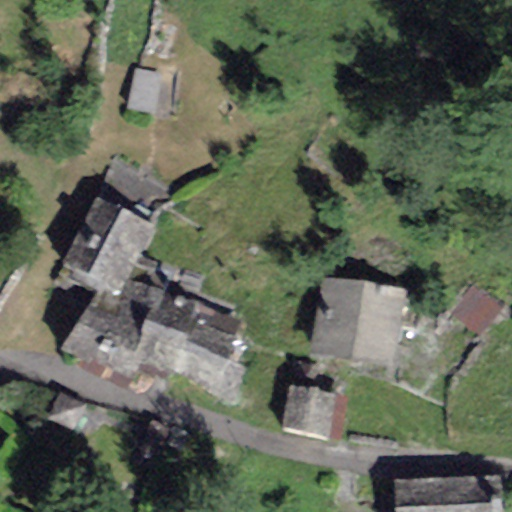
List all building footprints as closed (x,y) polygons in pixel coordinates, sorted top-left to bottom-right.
[(147,236),(98,212),(67,275),(116,299),(147,236)] [(100,298),(68,349),(133,375),(137,362),(180,376),(182,372),(230,397),(233,344),(197,332),(198,326),(159,315),(166,300),(126,287),(119,304),(100,298)] [(398,301),(325,289),(314,360),(386,371),(398,301)] [(339,404),(294,396),(287,432),(332,440),(339,404)] [(494,511),(492,484),(399,490),(400,511),(494,511)]
